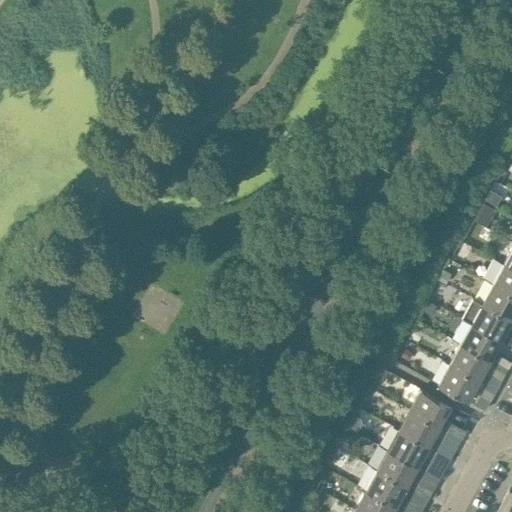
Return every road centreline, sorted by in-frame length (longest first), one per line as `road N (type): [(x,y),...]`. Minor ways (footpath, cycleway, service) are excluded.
road 1 (tertiary): [(205,511),(487,0)]
road 2 (tertiary): [(449,0),(174,511)]
